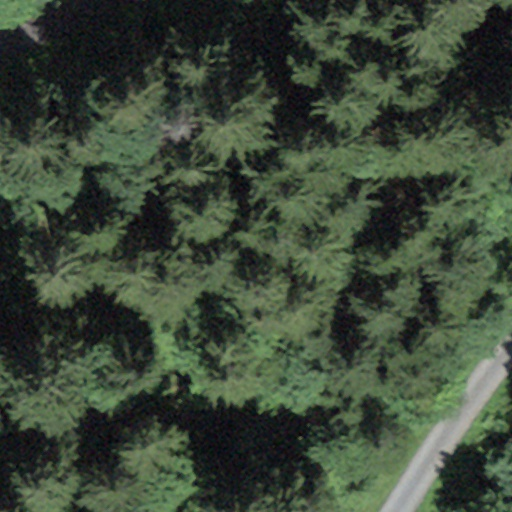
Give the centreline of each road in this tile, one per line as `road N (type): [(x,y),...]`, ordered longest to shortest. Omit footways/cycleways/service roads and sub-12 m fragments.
road 1 (unclassified): [(511,344),(397,511)]
road 2 (unclassified): [(0,47),(113,0)]
